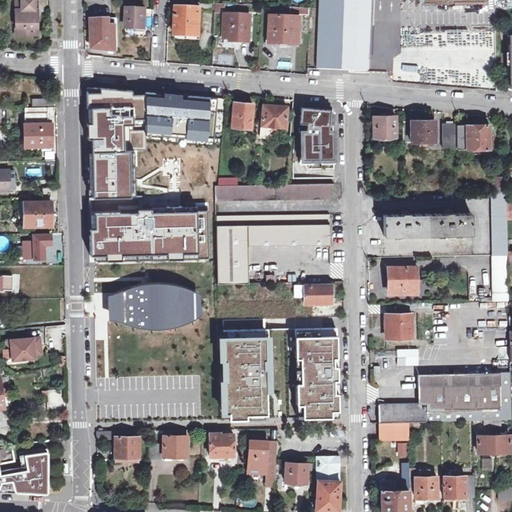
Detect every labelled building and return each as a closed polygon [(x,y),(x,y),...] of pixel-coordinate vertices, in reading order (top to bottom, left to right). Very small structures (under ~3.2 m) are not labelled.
[(15,0),(15,28),(24,27),(24,35),(37,35),(37,27),(37,0),(34,0),(19,0),(20,0),(15,0)] [(212,23),(213,2),(178,0),(178,6),(176,6),(175,34),(186,35),(186,32),(200,32),(201,22),(212,23)] [(309,54),(309,63),(317,64),(316,69),(367,74),(370,0),(319,0),(317,54),(309,54)] [(127,8),(126,27),(144,28),(146,8),(127,8)] [(223,38),(239,39),(239,42),(249,43),(251,15),(225,14),(223,38)] [(269,41),(287,42),(287,39),(299,40),(300,16),(270,15),(270,39),(269,41)] [(116,50),(115,17),(92,19),(93,48),(116,50)] [(88,89),(91,198),(133,199),(132,152),(146,151),(147,140),(162,139),(162,146),(213,147),(219,98),(88,89)] [(252,104),(232,102),(231,126),(249,128),(252,104)] [(264,144),(274,145),(276,129),(284,130),(286,106),(262,104),(260,128),(265,129),(264,144)] [(47,107),(25,107),(25,122),(24,123),(23,145),(50,146),(50,122),(47,122),(47,107)] [(330,110),(300,107),(299,122),(306,123),(305,132),(301,132),(301,156),(301,159),(333,159),(333,131),(328,131),(330,110)] [(373,115),(373,136),(396,136),(395,115),(373,115)] [(403,121),(403,142),(434,141),(433,119),(408,119),(408,120),(403,121)] [(442,148),(456,148),(456,124),(456,123),(441,123),(442,148)] [(456,124),(456,148),(465,148),(465,153),(489,153),(489,124),(456,124)] [(44,151),(44,160),(54,160),(54,151),(44,151)] [(0,186),(10,186),(10,169),(0,169),(0,186)] [(214,202),(320,199),(319,184),(284,184),(250,185),(237,185),(221,185),(217,185),(213,186),(214,202)] [(319,184),(320,199),(329,199),(329,184),(319,184)] [(45,187),(45,199),(57,199),(57,187),(45,187)] [(490,193),(491,254),(507,254),(507,242),(506,218),(506,210),(506,202),(506,192),(490,193)] [(50,223),(50,201),(23,201),(23,223),(50,223)] [(470,234),(469,212),(382,214),(383,236),(470,234)] [(87,233),(90,259),(106,257),(108,264),(122,263),(123,256),(166,256),(167,263),(184,265),(182,257),(210,256),(209,213),(95,217),(94,232),(87,233)] [(214,221),(215,247),(218,285),(249,284),(248,246),(329,244),(329,214),(214,216),(214,221)] [(52,234),(52,243),(61,242),(60,233),(52,234)] [(43,259),(44,244),(49,244),(49,234),(33,234),(33,241),(33,259),(43,259)] [(33,241),(21,241),(21,259),(33,259),(33,241)] [(507,254),(491,254),(492,284),(507,285),(507,254)] [(426,292),(426,266),(399,266),(400,292),(426,292)] [(12,276),(0,275),(0,289),(11,290),(12,276)] [(120,289),(107,297),(110,322),(152,333),(198,324),(201,317),(200,296),(167,281),(148,282),(120,289)] [(293,285),(293,297),(302,296),(302,303),(330,303),(330,284),(293,285)] [(412,338),(411,312),(386,313),(387,338),(412,338)] [(348,319),(221,326),(220,423),(348,417),(348,319)] [(29,337),(7,339),(7,342),(10,345),(12,362),(34,361),(33,351),(37,351),(36,344),(39,343),(39,336),(29,337)] [(110,353),(110,336),(95,336),(95,353),(110,353)] [(404,364),(416,363),(416,348),(401,349),(396,349),(397,356),(401,356),(404,356),(404,364)] [(483,420),(500,419),(510,419),(509,381),(509,370),(417,373),(417,383),(417,403),(378,404),(378,422),(379,440),(408,439),(408,421),(440,421),(473,420),(483,420)] [(250,430),(249,439),(267,440),(268,431),(250,430)] [(96,431),(96,439),(114,439),(114,457),(138,457),(138,436),(114,436),(115,431),(96,431)] [(235,434),(221,433),(220,431),(209,431),(209,454),(233,455),(235,434)] [(149,443),(148,459),(162,459),(163,456),(186,456),(187,435),(163,434),(162,443),(149,443)] [(509,451),(509,434),(476,435),(476,452),(509,451)] [(267,440),(249,439),(246,472),(259,473),(260,469),(265,470),(274,470),(275,459),(276,440),(267,440)] [(408,456),(407,442),(396,442),(397,457),(408,456)] [(0,446),(0,461),(12,460),(9,445),(0,446)] [(0,490),(44,493),(45,493),(46,493),(46,492),(46,491),(47,450),(46,449),(46,448),(45,448),(44,448),(19,452),(21,466),(0,468),(0,490)] [(318,459),(315,459),(315,478),(317,478),(316,509),(337,510),(338,497),(338,485),(338,479),(338,459),(318,459)] [(305,482),(306,463),(285,461),(284,481),(305,482)] [(406,511),(408,511),(407,473),(407,463),(401,462),(401,473),(401,489),(396,489),(395,482),(392,482),(392,479),(380,479),(380,511),(406,511)] [(409,496),(414,496),(414,501),(436,501),(436,475),(429,475),(429,468),(418,469),(418,475),(414,475),(414,466),(409,467),(409,468),(409,496)] [(274,470),(265,470),(265,484),(274,484),(274,470)] [(474,501),(474,475),(455,475),(455,473),(450,473),(450,476),(442,475),(443,501),(474,501)] [(511,499),(511,495),(511,485),(497,485),(498,500),(511,499)]
